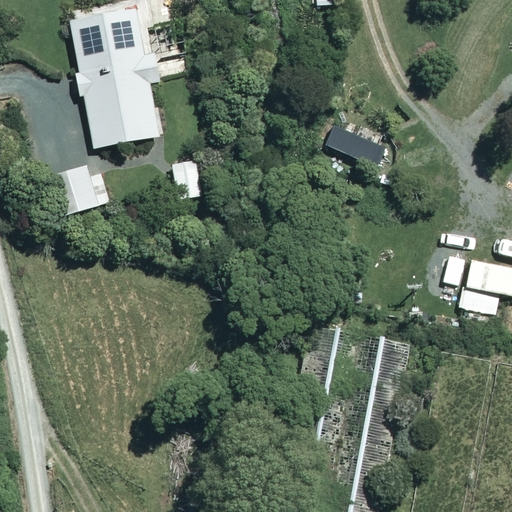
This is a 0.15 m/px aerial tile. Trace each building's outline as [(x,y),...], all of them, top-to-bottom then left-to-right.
[(138,14),(70,26),(79,76),(74,77),(78,102),(86,101),(95,155),(162,143),(153,90),(161,88),(156,60),(146,62),(138,14)] [(174,198),(209,194),(207,179),(199,180),(196,160),(170,163),(174,198)] [(108,203),(97,162),(43,175),(54,216),(108,203)] [(511,228),(493,225),(487,256),(498,258),(501,248),(511,250),(511,228)] [(511,267),(469,259),(464,287),(511,296),(511,267)] [(376,511),(409,344),(334,329),(299,510),(309,511),(376,511)]
